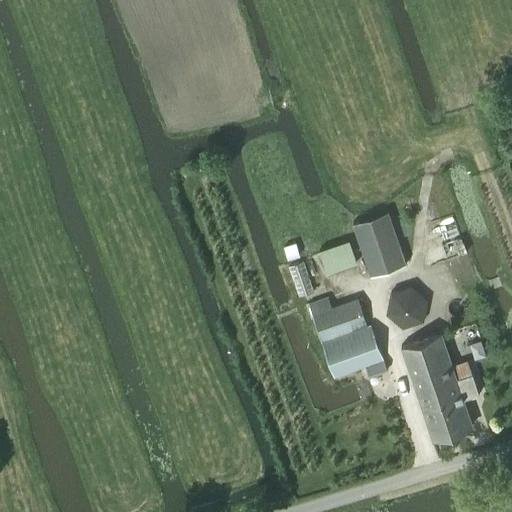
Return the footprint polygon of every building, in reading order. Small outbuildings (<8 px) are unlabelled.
[(511,109),(500,114),(504,127),(511,124),(511,109)] [(371,274),(405,262),(387,210),(353,222),(371,274)] [(356,262),(349,240),(319,250),(326,272),(356,262)] [(296,241),(283,244),(288,258),(300,254),(296,241)] [(313,291),(303,261),(288,266),(298,296),(313,291)] [(391,291),(387,312),(403,327),(424,320),(428,298),(412,284),(391,291)] [(330,306),(327,296),(308,303),(314,321),(315,320),(334,374),(374,361),(382,358),(370,324),(368,325),(361,304),(358,297),(330,306)] [(462,397),(477,392),(466,359),(451,364),(440,332),(401,345),(432,438),(472,425),(462,397)] [(382,358),(374,361),(378,372),(385,369),(382,358)]
